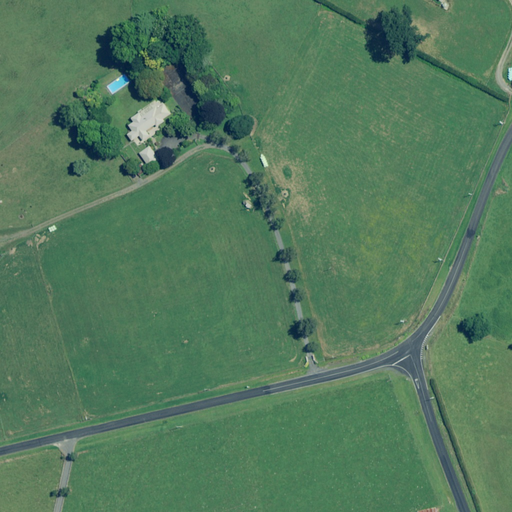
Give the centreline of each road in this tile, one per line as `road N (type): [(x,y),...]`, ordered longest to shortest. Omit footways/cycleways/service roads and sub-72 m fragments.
road 1 (unclassified): [(0,453),(362,367),(405,347)]
road 2 (unclassified): [(405,347),(441,304),(511,133)]
road 3 (unclassified): [(405,347),(465,511)]
